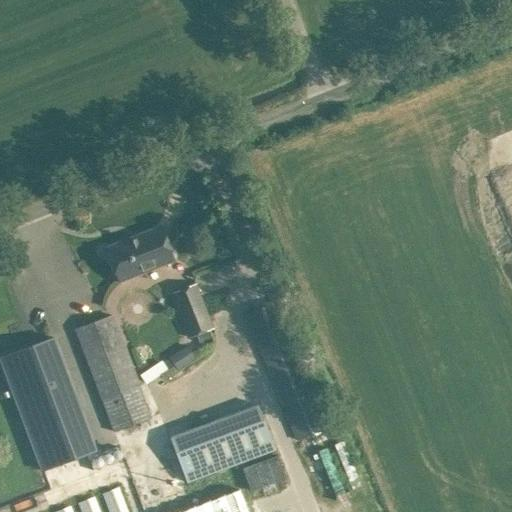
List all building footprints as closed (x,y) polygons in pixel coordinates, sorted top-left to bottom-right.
[(175,260),(162,226),(106,248),(119,282),(175,260)] [(172,292),(190,337),(215,327),(196,282),(172,292)] [(277,302),(247,315),(297,439),(327,427),(277,302)] [(76,329),(102,398),(113,431),(151,417),(138,385),(112,315),(76,329)] [(18,363),(5,368),(42,470),(96,450),(54,337),(14,352),(18,363)] [(160,374),(163,379),(197,359),(187,344),(169,355),(170,357),(156,366),(156,365),(141,375),(146,383),(160,374)] [(153,395),(145,398),(150,409),(158,406),(153,395)] [(170,436),(188,482),(276,449),(258,402),(170,436)] [(276,453),(241,466),(250,490),(285,476),(276,453)] [(180,511),(248,511),(240,489),(180,511)]
